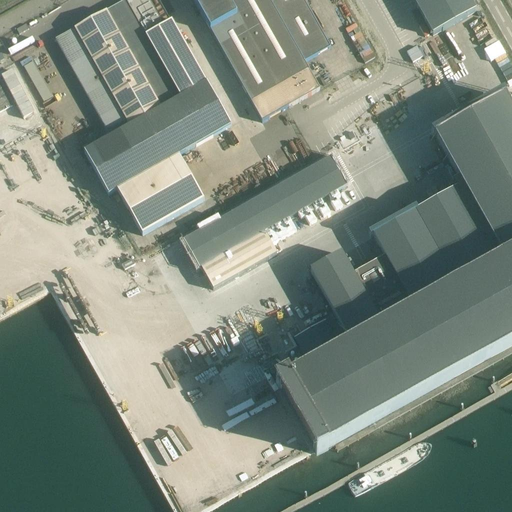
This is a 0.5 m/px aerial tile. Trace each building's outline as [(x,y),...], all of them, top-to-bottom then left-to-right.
[(164,27),(148,0),(131,0),(128,2),(128,1),(126,2),(126,1),(56,41),(110,138),(84,153),(108,197),(230,127),(206,84),(180,99),(150,46),(145,37),(164,27)] [(191,0),(262,124),(320,91),(304,63),(330,48),(302,0),(191,0)] [(316,0),(321,11),(330,8),(332,13),(345,7),(342,0),(316,0)] [(471,0),(411,0),(433,37),(478,12),(471,0)] [(171,23),(164,27),(145,37),(180,99),(206,84),(171,23)] [(508,69),(509,71),(511,70),(511,68),(502,46),(492,51),(501,72),(508,69)] [(31,74),(43,68),(37,57),(25,63),(31,74)] [(285,381),(276,386),(277,388),(279,391),(279,392),(308,444),(314,454),(316,458),(327,452),(326,450),(511,346),(511,113),(504,99),(434,138),(462,188),(433,204),(392,131),(354,152),(395,226),(373,238),(384,259),(374,265),(371,260),(360,266),(363,271),(352,277),(341,256),(310,273),(351,346),(288,382),(287,380),(285,381)] [(427,109),(433,106),(431,102),(410,111),(414,121),(429,114),(427,109)] [(6,146),(0,147),(0,160),(9,159),(6,146)] [(204,202),(178,157),(117,192),(142,237),(204,202)] [(27,162),(28,177),(65,173),(64,159),(27,162)] [(331,159),(183,242),(199,270),(200,269),(264,234),(270,244),(335,207),(329,197),(346,187),(331,159)] [(327,223),(321,225),(326,236),(331,234),(327,223)] [(276,255),(270,244),(264,234),(200,269),(212,290),(276,255)] [(341,350),(300,276),(268,294),(309,367),(341,350)] [(173,293),(177,291),(170,280),(167,282),(173,293)]
